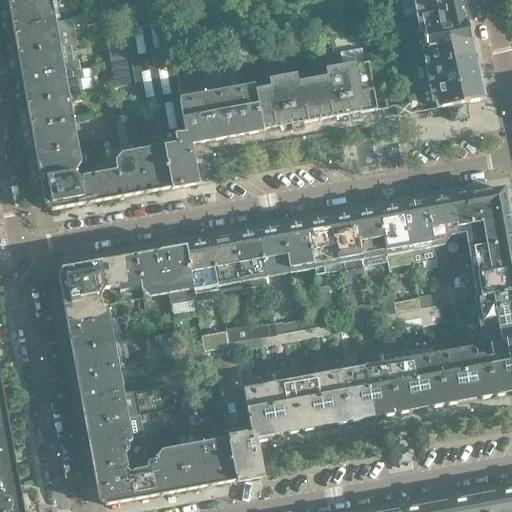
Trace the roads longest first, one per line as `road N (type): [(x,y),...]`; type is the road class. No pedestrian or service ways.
road 1 (residential): [(511,160),(13,250)]
road 2 (residential): [(13,250),(61,511)]
road 3 (residential): [(253,511),(511,468)]
